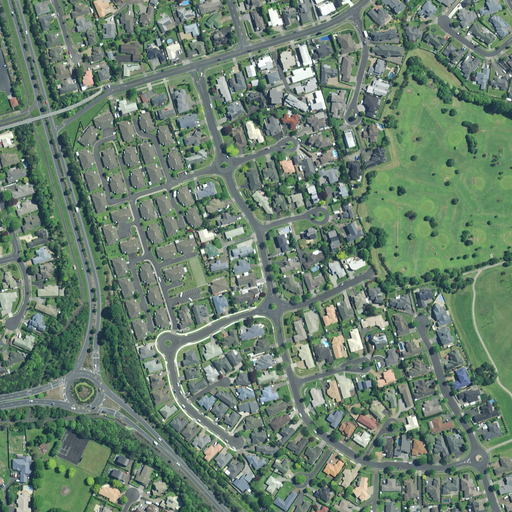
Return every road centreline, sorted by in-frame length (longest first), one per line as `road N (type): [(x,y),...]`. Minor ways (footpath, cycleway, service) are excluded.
road 1 (secondary): [(74,374),(91,294),(38,99)]
road 2 (secondary): [(55,134),(98,280),(99,383)]
road 3 (residential): [(421,320),(476,450)]
road 4 (secondary): [(17,0),(55,134)]
